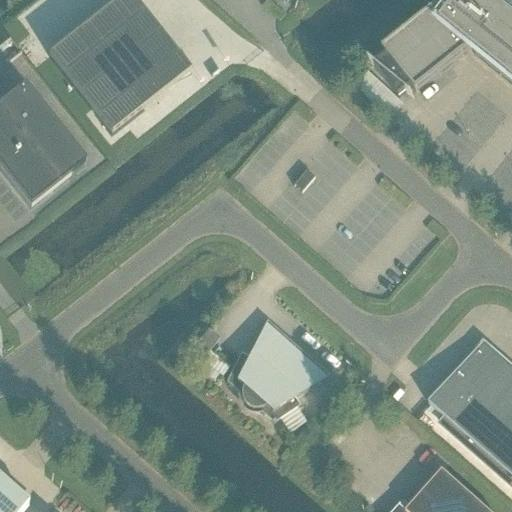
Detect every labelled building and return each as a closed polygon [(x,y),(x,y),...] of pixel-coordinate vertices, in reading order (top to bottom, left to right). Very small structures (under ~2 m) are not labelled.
[(187,69),(132,0),(115,0),(47,53),(108,130),(187,69)] [(511,86),(511,16),(491,0),(460,0),(458,3),(455,0),(447,0),(382,52),(387,58),(374,68),(398,99),(411,89),(416,94),(471,50),(476,54),(475,56),(511,86)] [(84,168),(23,91),(0,109),(0,173),(30,211),(84,168)] [(314,180),(306,172),(293,187),(301,194),(314,180)] [(295,409),(291,403),(326,380),(325,379),(266,327),(266,326),(265,326),(246,363),(239,360),(240,359),(239,358),(226,384),(242,398),(243,404),(246,408),(251,411),(257,412),(273,426),(297,410),(296,409),(295,409)] [(511,367),(484,343),(429,406),(511,479),(511,367)] [(485,511),(442,474),(408,511),(404,511),(400,508),(400,507),(400,506),(394,511),(485,511)] [(0,511),(23,511),(28,506),(0,481),(0,511)]
